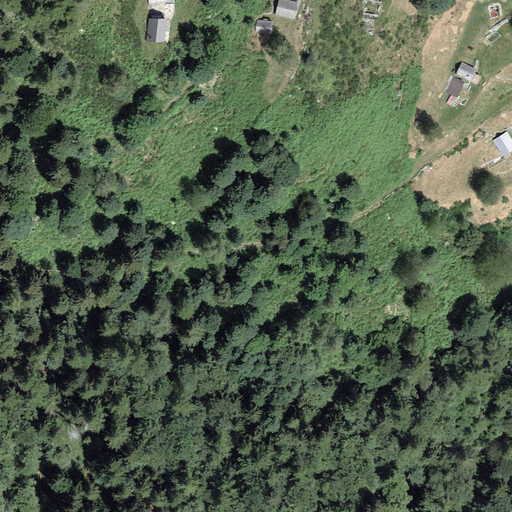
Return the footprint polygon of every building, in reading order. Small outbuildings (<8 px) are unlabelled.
[(299,3),(284,0),(278,0),(275,14),(295,19),(299,3)] [(166,19),(147,18),(146,42),(165,42),(166,19)] [(273,21),(256,20),(255,33),(272,35),(273,21)] [(477,69),(461,62),(456,74),(471,81),(477,69)] [(464,81),(452,77),(446,93),(458,98),(464,81)] [(511,139),(506,131),(492,141),(503,157),(511,151),(511,139)]
